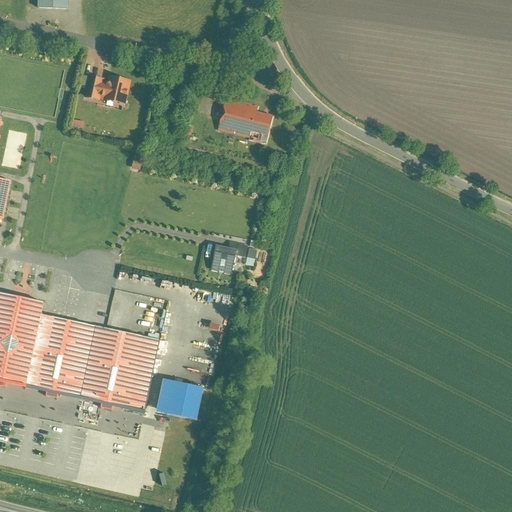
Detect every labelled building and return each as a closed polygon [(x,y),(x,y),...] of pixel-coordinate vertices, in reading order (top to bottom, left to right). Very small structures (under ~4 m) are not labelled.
[(37,0),(38,9),(69,11),(69,0),(37,0)] [(131,82),(109,77),(108,83),(106,83),(106,81),(97,79),(91,102),(101,104),(102,99),(104,100),(103,101),(126,107),(131,82)] [(227,99),(218,132),(266,146),(274,118),(257,113),(259,108),(227,99)] [(133,169),(142,171),(145,160),(136,158),(133,169)] [(9,183),(0,181),(0,221),(1,221),(9,183)] [(216,248),(211,273),(232,277),(236,256),(246,258),(246,259),(254,261),(256,252),(248,250),(249,247),(229,243),(228,250),(216,248)] [(0,381),(3,382),(143,414),(159,343),(42,317),(44,305),(0,295),(0,381)]
